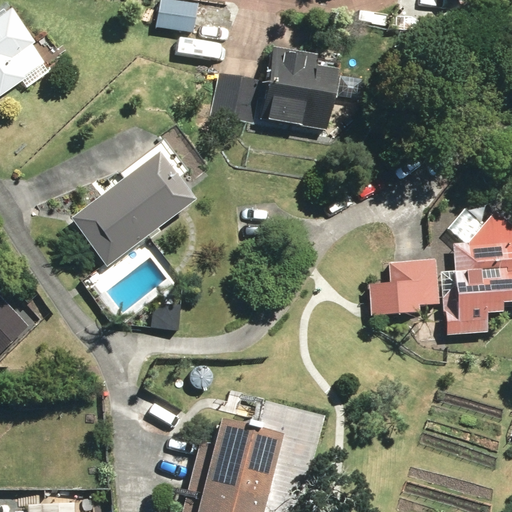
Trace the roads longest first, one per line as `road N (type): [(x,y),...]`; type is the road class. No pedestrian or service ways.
road 1 (unknown): [(131,511),(112,357),(219,331),(274,291),(319,238),(389,182),(437,154),(511,140)]
road 2 (unclassified): [(0,198),(118,365)]
